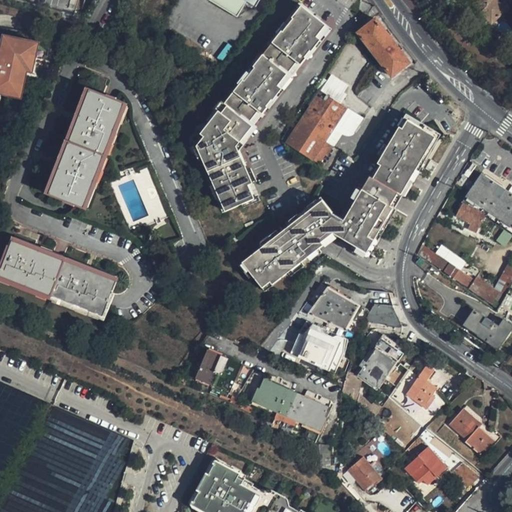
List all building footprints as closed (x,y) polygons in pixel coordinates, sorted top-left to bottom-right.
[(17,0),(74,16),(78,0),(17,0)] [(247,2),(242,0),(209,0),(237,18),(247,2)] [(505,9),(496,0),(469,0),(490,23),(505,9)] [(238,146),(330,28),(301,6),(263,55),(260,52),(246,71),(242,68),(238,68),(235,68),(232,69),(230,71),(228,73),(219,84),(217,88),(217,92),(218,96),(220,100),(222,101),(203,125),(202,124),(188,141),(198,161),(199,160),(223,213),(256,199),(250,185),(254,183),(238,146)] [(389,36),(376,18),(358,32),(377,56),(385,49),(381,43),(389,36)] [(392,75),(409,62),(389,36),(381,43),(385,49),(377,56),(378,57),(392,75)] [(3,37),(0,50),(3,50),(0,62),(0,88),(5,90),(4,95),(19,98),(20,93),(24,71),(29,72),(35,44),(30,43),(3,37)] [(107,86),(110,81),(99,76),(94,89),(103,93),(106,86),(107,86)] [(345,106),(337,101),(347,86),(331,76),(328,82),(323,79),(314,92),(319,95),(305,117),(329,133),(334,126),(345,106)] [(81,208),(124,103),(89,89),(46,194),(81,208)] [(362,118),(345,106),(334,126),(344,133),(345,134),(349,134),(351,133),(354,131),(362,118)] [(441,133),(405,111),(344,224),(334,218),(321,200),(239,265),(264,294),(335,238),(367,260),(441,133)] [(289,144),(305,117),(300,114),(284,140),(289,144)] [(329,133),(305,117),(289,144),(319,164),(326,152),(329,154),(335,146),(325,140),(329,133)] [(183,236),(132,118),(121,123),(172,241),(183,236)] [(511,193),(481,172),(461,202),(462,203),(456,216),(470,223),(468,228),(476,233),(486,213),(511,231),(511,193)] [(505,245),(511,235),(504,231),(498,241),(505,245)] [(116,277),(11,240),(0,270),(0,274),(104,311),(116,277)] [(461,286),(465,288),(472,277),(440,254),(432,265),(443,272),(461,286)] [(498,293),(476,277),(468,287),(491,303),(498,293)] [(346,331),(360,307),(321,284),(313,293),(320,298),(308,314),(346,331)] [(371,290),(370,301),(374,302),(392,304),(391,293),(371,290)] [(366,317),(384,325),(401,324),(392,306),(392,304),(374,302),(366,317)] [(473,309),(463,325),(498,349),(511,328),(511,325),(504,320),(500,326),(473,309)] [(311,330),(304,326),(292,354),(333,373),(348,340),(313,325),(311,330)] [(383,380),(402,354),(380,337),(371,348),(375,352),(365,365),(383,380)] [(208,351),(196,380),(229,393),(240,365),(208,351)] [(422,367),(432,373),(434,370),(424,363),(422,367)] [(413,398),(427,407),(434,396),(431,395),(436,387),(427,381),(432,373),(422,367),(405,393),(413,398)] [(254,369),(244,386),(256,392),(251,402),(286,417),(320,432),(325,421),(322,420),(326,411),(312,404),(313,401),(296,394),(278,386),(277,389),(263,383),(267,375),(254,369)] [(356,379),(346,373),(343,385),(342,391),(351,400),(356,379)] [(0,380),(0,483),(46,402),(0,380)] [(56,407),(0,500),(0,511),(110,511),(117,500),(108,496),(127,459),(119,458),(132,438),(56,407)] [(462,407),(450,421),(467,437),(464,440),(480,454),(487,445),(482,440),(488,433),(479,426),(481,424),(462,407)] [(431,423),(427,428),(435,434),(439,429),(431,423)] [(493,438),(488,433),(482,440),(487,445),(493,438)] [(319,443),(320,470),(330,471),(329,444),(319,443)] [(447,466),(429,446),(418,456),(419,457),(405,469),(418,483),(423,479),(427,483),(447,466)] [(381,479),(363,457),(348,469),(348,470),(366,491),(381,479)] [(308,511),(216,460),(191,505),(204,511),(308,511)] [(340,477),(348,470),(348,469),(339,460),(337,475),(340,477)]
